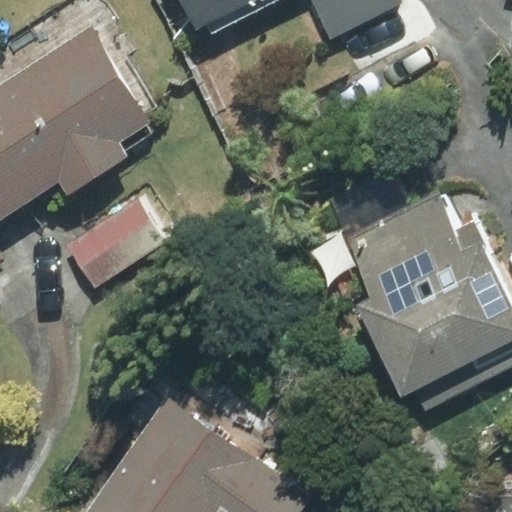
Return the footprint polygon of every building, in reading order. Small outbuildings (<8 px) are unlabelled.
[(280,0),(186,0),(205,38),(280,0)] [(399,5),(396,0),(311,0),(330,38),(399,5)] [(71,203),(130,166),(115,141),(145,122),(88,28),(0,81),(0,211),(55,177),(71,203)] [(511,344),(511,286),(463,182),(347,236),(376,298),(357,307),(400,397),(511,344)] [(150,186),(69,242),(100,288),(182,232),(150,186)] [(82,511),(304,511),(309,506),(166,399),(82,511)]
